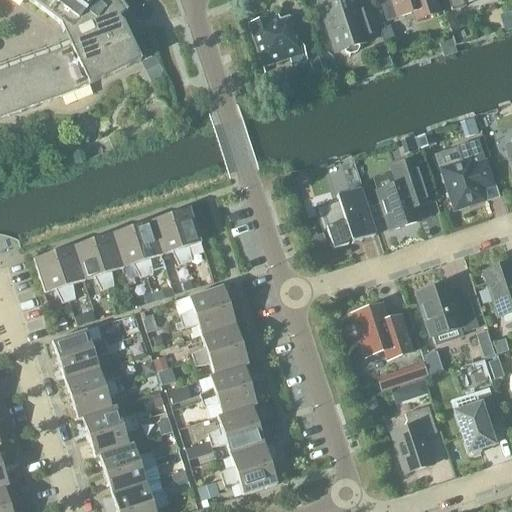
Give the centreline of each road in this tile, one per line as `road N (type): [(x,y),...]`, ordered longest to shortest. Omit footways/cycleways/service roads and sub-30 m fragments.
road 1 (residential): [(289,302),(196,0)]
road 2 (track): [(278,266),(0,357)]
road 3 (track): [(0,265),(250,184)]
road 4 (residential): [(289,302),(511,225)]
road 5 (residential): [(74,511),(0,296)]
road 6 (residential): [(357,503),(289,302)]
